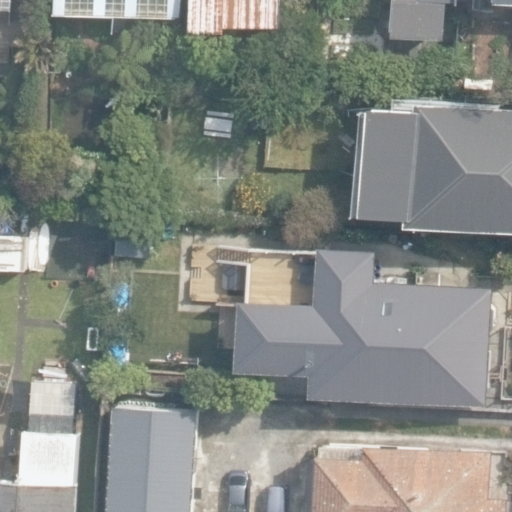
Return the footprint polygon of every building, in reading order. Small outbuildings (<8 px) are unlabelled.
[(55,0),(55,6),(182,13),(182,0),(55,0)] [(190,0),(189,25),(225,26),(225,20),(281,21),(282,0),(190,0)] [(388,0),(387,21),(439,23),(440,0),(388,0)] [(413,221),(511,227),(511,107),(433,103),(435,93),(413,92),(412,107),(376,104),(369,211),(413,213),(413,221)] [(304,153),(151,146),(148,217),(301,224),(304,153)] [(0,266),(29,269),(32,233),(0,230),(0,266)] [(316,393),(492,404),(499,284),(381,277),(383,247),(324,243),(320,308),(319,329),(309,328),(308,348),(319,349),(316,393)] [(178,420),(179,397),(159,396),(158,419),(178,420)] [(0,511),(80,511),(83,481),(81,481),(84,431),(29,428),(27,479),(0,477),(0,511)] [(510,511),(511,496),(493,494),(496,448),(372,441),(372,453),(325,451),(321,511),(510,511)]
